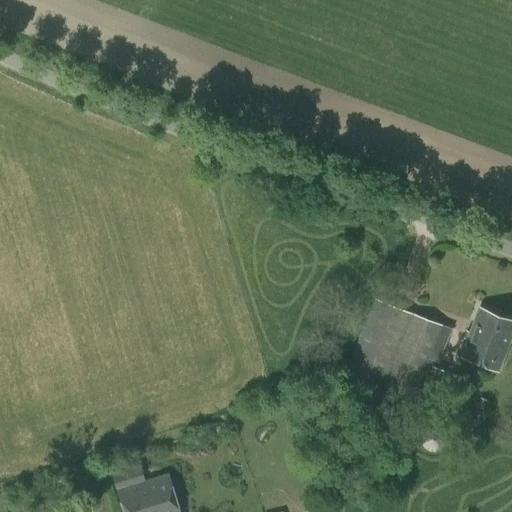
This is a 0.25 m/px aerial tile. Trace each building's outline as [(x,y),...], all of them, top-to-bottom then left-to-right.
[(430,358),(438,362),(451,329),(374,298),(346,371),(412,401),(430,358)] [(461,355),(498,369),(511,332),(511,320),(479,307),(461,355)] [(425,388),(452,399),(460,377),(433,367),(425,388)] [(477,406),(484,408),(487,400),(480,397),(477,406)] [(114,474),(126,511),(178,511),(167,475),(146,481),(141,466),(114,474)]
